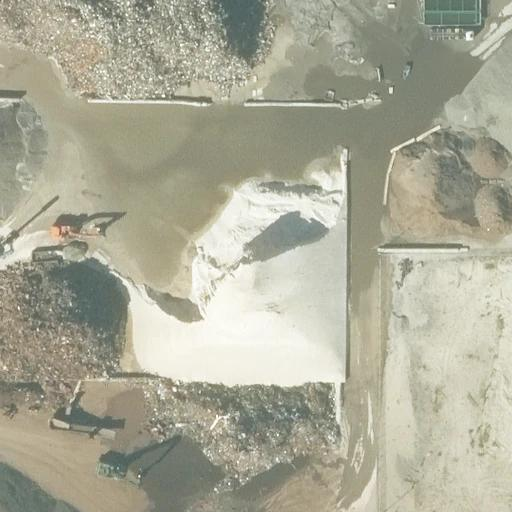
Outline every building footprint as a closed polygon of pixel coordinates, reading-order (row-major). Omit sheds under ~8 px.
[(235,477),(236,307),(210,307),(210,357),(184,357),(183,425),(184,425),(210,425),(209,477),(222,477),(235,477)] [(356,366),(355,316),(311,317),(312,367),(356,366)] [(456,360),(456,327),(417,327),(417,360),(456,360)] [(416,357),(416,333),(381,333),(381,357),(416,357)] [(125,393),(125,357),(98,357),(98,393),(125,393)] [(276,375),(274,415),(297,416),(299,376),(276,375)] [(148,397),(148,413),(170,412),(169,396),(148,397)] [(209,477),(210,425),(184,425),(183,476),(209,477)] [(118,436),(119,451),(145,450),(144,435),(118,436)] [(221,509),(222,477),(209,477),(209,509),(221,509)]
